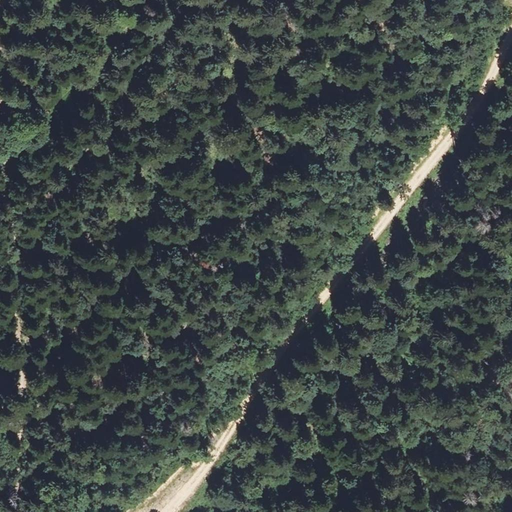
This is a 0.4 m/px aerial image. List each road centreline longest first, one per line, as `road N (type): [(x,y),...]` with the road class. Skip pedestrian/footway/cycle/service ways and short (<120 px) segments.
road 1 (track): [(165,511),(370,238),(511,30)]
road 2 (track): [(0,118),(15,216),(19,404),(10,511)]
road 3 (track): [(0,178),(51,123),(104,36),(139,0)]
